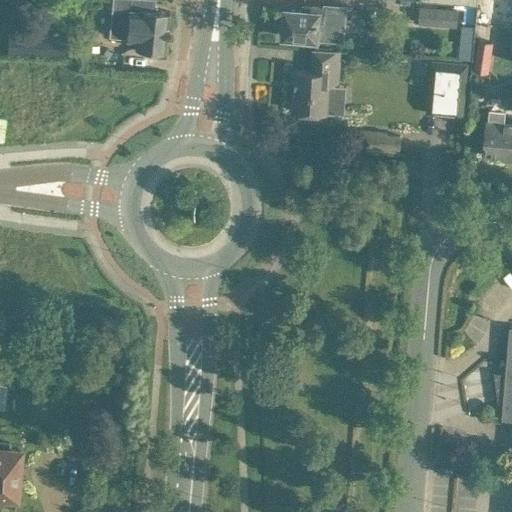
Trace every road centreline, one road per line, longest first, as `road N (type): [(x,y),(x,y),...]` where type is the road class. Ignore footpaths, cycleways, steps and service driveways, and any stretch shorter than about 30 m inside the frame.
road 1 (unclassified): [(399,511),(420,261),(442,243),(511,249)]
road 2 (secondary): [(188,429),(216,264)]
road 3 (secondary): [(172,266),(188,429)]
road 4 (secondary): [(221,154),(211,18)]
road 5 (secondary): [(216,264),(242,243),(253,211),(245,178),(221,154)]
road 6 (secondary): [(211,18),(181,147)]
road 7 (residential): [(136,181),(59,173),(10,189)]
road 8 (residential): [(10,189),(130,212)]
